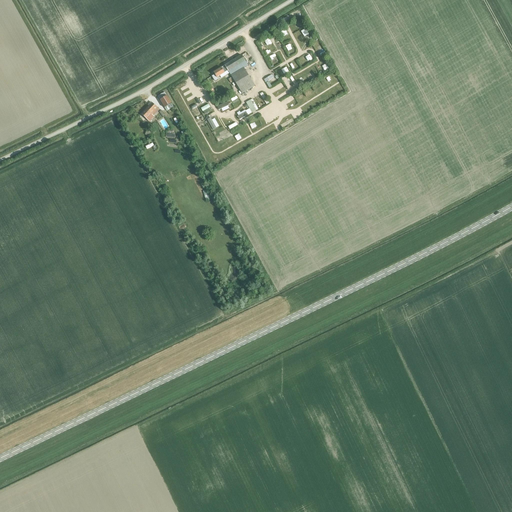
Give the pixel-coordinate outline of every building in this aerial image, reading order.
[(241,94),(255,86),(244,68),(247,66),(241,56),(224,66),(225,66),(221,68),(213,72),(214,75),(212,76),(215,82),(219,79),(218,77),(224,74),(224,73),(227,71),(241,94)] [(315,68),(310,71),(313,76),(318,73),(315,68)] [(266,75),(270,85),(274,83),(272,77),(276,75),(274,71),(266,75)] [(266,88),(263,90),(268,101),(271,100),(266,88)] [(237,105),(240,102),(236,95),(232,97),(237,105)] [(289,95),(284,98),(287,103),(293,100),(289,95)] [(167,96),(160,100),(167,111),(174,107),(167,96)] [(246,103),(252,113),(258,110),(252,99),(246,103)] [(152,115),(153,116),(159,110),(152,103),(141,115),(147,121),(152,115)] [(216,114),(214,115),(212,113),(208,115),(214,126),(221,123),(216,114)] [(221,137),(232,132),(230,128),(219,133),(221,137)] [(203,191),(206,201),(211,200),(208,190),(203,191)]
